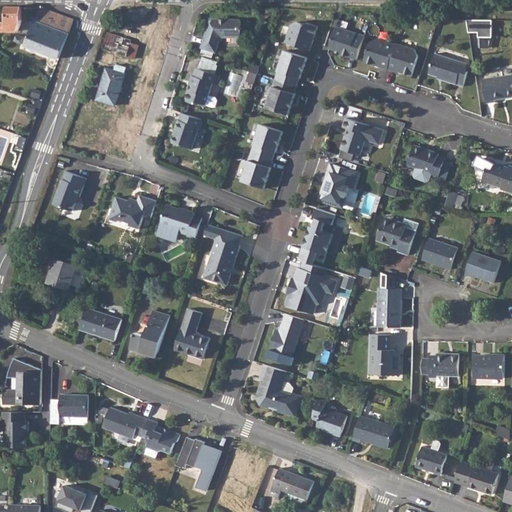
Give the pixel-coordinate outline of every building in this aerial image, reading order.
[(8,22),(4,22),(4,30),(19,30),(22,22),(22,7),(8,6),(8,22)] [(42,7),(27,45),(60,58),(62,52),(68,36),(75,19),(65,15),(52,10),(45,7),(42,7)] [(126,14),(121,37),(132,39),(136,40),(142,15),(126,14)] [(477,20),(468,19),(470,36),(480,34),(477,20)] [(217,24),(211,22),(202,48),(217,53),(221,41),(224,42),(226,37),(243,37),(244,32),(242,32),(242,26),(244,26),(242,20),(219,20),(217,24)] [(292,25),(286,43),(311,51),(319,27),(308,23),(307,25),(299,22),(292,25)] [(337,27),(330,49),(341,53),(340,55),(358,60),(365,36),(337,27)] [(132,39),(121,37),(109,32),(104,49),(134,58),(138,45),(131,42),(132,39)] [(371,42),(365,62),(397,73),(397,71),(413,76),(419,57),(415,50),(397,44),(396,45),(378,39),(371,42)] [(279,68),(286,50),(281,48),(274,66),(279,68)] [(286,51),(267,107),(290,115),(296,95),(295,94),(300,78),(302,79),(308,58),(286,51)] [(429,74),(438,77),(442,78),(442,80),(463,87),(468,72),(464,71),(466,64),(435,54),(429,74)] [(204,57),(200,69),(217,75),(221,62),(204,57)] [(117,64),(115,71),(125,74),(127,67),(117,64)] [(251,64),(249,71),(259,74),(261,67),(251,64)] [(192,85),(186,101),(196,105),(200,103),(208,105),(216,108),(218,106),(220,101),(218,98),(211,96),(215,84),(220,85),(223,77),(197,68),(194,76),(193,76),(190,84),(192,85)] [(125,74),(115,71),(108,69),(98,100),(116,105),(125,74)] [(511,75),(484,79),(487,102),(494,101),(494,99),(511,96),(511,75)] [(268,104),(273,86),(268,85),(262,102),(268,104)] [(205,120),(183,113),(180,121),(178,120),(176,129),(177,130),(173,143),(193,150),(201,128),(202,128),(205,120)] [(384,130),(347,118),(343,128),(350,130),(348,136),(346,135),(342,150),(361,156),(366,140),(380,144),(384,130)] [(261,123),(256,122),(251,139),(256,141),(261,123)] [(262,124),(243,181),(265,189),(272,168),(271,167),(276,152),(277,153),(284,132),(262,124)] [(415,145),(408,165),(417,168),(414,175),(416,178),(427,182),(431,181),(433,176),(439,178),(446,158),(439,156),(440,154),(415,145)] [(490,161),(483,181),(502,188),(502,189),(511,192),(511,166),(510,165),(509,168),(501,166),(501,165),(490,161)] [(324,197),(323,202),(340,208),(344,205),(350,188),(354,189),(359,173),(331,164),(327,177),(329,177),(327,184),(325,183),(321,196),(324,197)] [(89,180),(68,172),(55,205),(75,212),(80,198),(82,198),(89,180)] [(389,187),(387,194),(396,197),(398,190),(389,187)] [(451,190),(445,205),(454,208),(459,193),(451,190)] [(146,214),(153,217),(158,201),(141,196),(139,202),(132,200),(131,202),(117,197),(110,218),(119,221),(121,220),(131,223),(130,225),(141,228),(146,214)] [(167,206),(161,226),(189,235),(189,237),(196,239),(203,219),(196,216),(197,214),(188,211),(187,213),(181,212),(181,210),(167,206)] [(337,214),(317,208),(313,219),(317,220),(314,228),(311,227),(301,258),(313,263),(317,252),(326,255),(333,234),(323,231),(326,223),(333,225),(337,214)] [(393,222),(384,219),(377,240),(399,248),(398,251),(409,255),(418,226),(404,221),(403,223),(394,220),(393,222)] [(243,236),(209,225),(205,235),(218,239),(205,278),(228,286),(232,275),(230,274),(232,267),(234,268),(241,247),(240,246),(243,236)] [(430,238),(423,259),(451,269),(459,248),(430,238)] [(473,252),(465,274),(473,276),(474,275),(495,282),(502,262),(473,252)] [(56,258),(47,283),(69,290),(77,265),(56,258)] [(313,263),(301,258),(285,306),(313,315),(316,304),(319,305),(324,292),(332,294),(336,281),(324,277),(327,267),(313,263)] [(362,266),(359,273),(370,277),(372,270),(362,266)] [(384,273),(382,286),(397,287),(398,275),(384,273)] [(380,289),(379,327),(400,327),(401,289),(380,289)] [(203,313),(189,308),(174,349),(203,359),(210,339),(195,333),(203,313)] [(87,309),(80,329),(90,333),(116,341),(123,320),(90,310),(87,309)] [(137,333),(132,349),(157,358),(171,316),(155,311),(147,336),(137,333)] [(305,320),(287,314),(282,330),(279,331),(277,330),(271,350),(294,357),(305,320)] [(150,325),(143,322),(139,330),(146,333),(150,325)] [(393,355),(393,349),(390,349),(391,334),(372,334),(371,373),(399,375),(399,355),(393,355)] [(430,356),(429,378),(438,378),(438,387),(449,387),(450,376),(459,376),(460,354),(438,354),(438,356),(430,356)] [(475,355),(475,377),(505,378),(505,354),(494,354),(494,355),(475,355)] [(9,370),(24,370),(28,362),(15,357),(14,359),(13,361),(11,363),(11,366),(10,368),(9,370)] [(41,404),(42,369),(28,362),(24,370),(9,370),(8,371),(8,374),(7,377),(19,377),(19,390),(8,389),(7,393),(4,393),(3,403),(41,404)] [(287,372),(265,365),(261,379),(263,380),(257,398),(261,406),(271,409),(275,407),(278,408),(278,411),(296,417),(302,397),(293,394),(295,388),(290,383),(285,382),(287,372)] [(89,395),(61,395),(61,400),(51,399),(50,422),(60,422),(60,416),(70,416),(70,424),(89,424),(89,395)] [(319,399),(312,419),(319,421),(317,428),(342,437),(348,416),(325,408),(327,401),(319,399)] [(140,419),(128,414),(111,408),(103,427),(134,439),(136,434),(143,437),(150,419),(142,415),(140,419)] [(25,410),(3,410),(3,420),(5,420),(4,445),(25,446),(26,430),(28,430),(28,420),(25,420),(25,410)] [(129,410),(128,414),(140,419),(142,415),(129,410)] [(361,416),(353,439),(361,442),(362,439),(389,448),(395,427),(361,416)] [(150,419),(143,437),(146,438),(148,441),(143,453),(155,457),(158,450),(163,449),(172,453),(176,444),(180,441),(182,434),(170,430),(170,432),(166,430),(166,428),(158,425),(159,422),(150,419)] [(499,426),(496,433),(511,439),(511,431),(499,426)] [(205,443),(186,436),(176,465),(186,469),(188,464),(202,469),(195,487),(207,491),(221,452),(204,446),(205,443)] [(422,446),(416,467),(442,475),(448,454),(422,446)] [(462,462),(455,482),(493,494),(500,475),(462,462)] [(281,468),(272,491),(281,495),(282,490),(289,493),(287,500),(303,506),(305,499),(308,500),(315,481),(281,468)] [(90,511),(97,495),(65,481),(56,504),(74,511),(90,511)] [(41,511),(41,503),(10,503),(9,510),(9,511),(41,511)]
